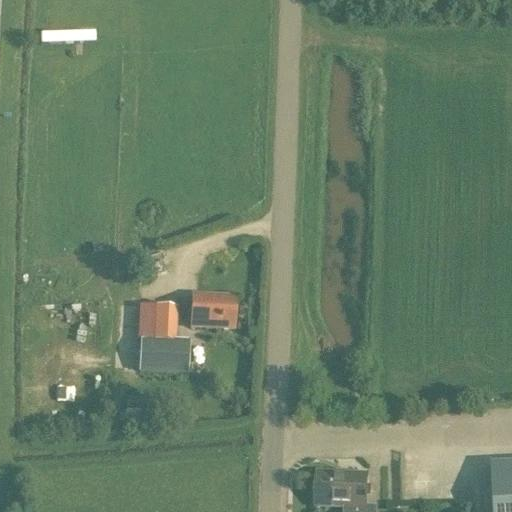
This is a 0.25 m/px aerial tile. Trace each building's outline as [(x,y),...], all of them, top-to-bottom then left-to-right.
[(145,280),(166,274),(162,262),(168,261),(164,249),(146,254),(150,266),(141,269),(145,280)] [(234,332),(236,298),(191,296),(189,330),(234,332)] [(188,376),(189,342),(176,341),(178,309),(139,307),(137,341),(140,341),(138,374),(188,376)] [(511,511),(511,464),(495,465),(497,511),(511,511)] [(375,511),(376,508),(366,508),(368,475),(317,473),(316,507),(351,508),(351,511),(375,511)]
